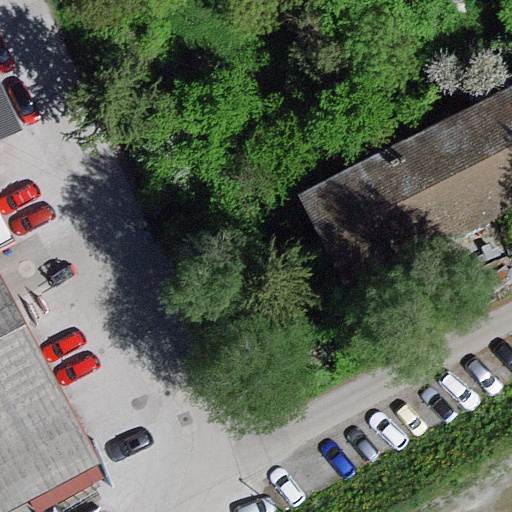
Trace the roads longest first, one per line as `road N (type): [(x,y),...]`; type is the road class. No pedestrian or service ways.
road 1 (unclassified): [(28,0),(192,400),(200,455)]
road 2 (unclassified): [(200,455),(236,454),(276,439),(511,317)]
